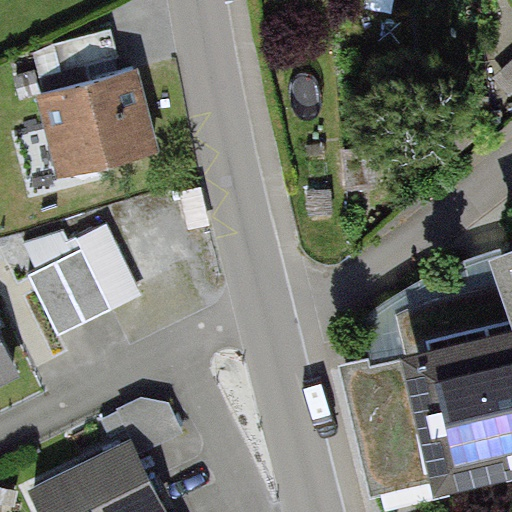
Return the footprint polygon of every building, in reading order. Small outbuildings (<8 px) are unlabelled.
[(130,64),(28,91),(51,175),(152,148),(130,64)] [(32,240),(60,325),(148,296),(120,211),(32,240)] [(511,308),(379,343),(414,476),(511,450),(511,308)] [(0,386),(23,375),(0,329),(0,386)] [(160,511),(123,438),(24,488),(36,511),(160,511)]
